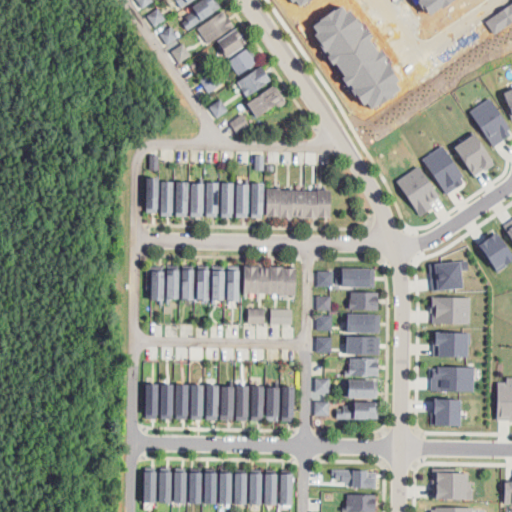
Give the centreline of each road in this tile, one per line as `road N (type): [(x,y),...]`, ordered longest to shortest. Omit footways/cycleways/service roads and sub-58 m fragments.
road 1 (residential): [(338,137),(317,146),(140,147),(132,511)]
road 2 (residential): [(397,511),(398,246),(338,137),(242,0)]
road 3 (residential): [(301,511),(302,244)]
road 4 (residential): [(133,443),(398,447)]
road 5 (residential): [(136,241),(398,246)]
road 6 (residential): [(119,0),(221,144)]
road 7 (residential): [(135,343),(302,347)]
road 8 (residential): [(398,246),(439,234),(511,184)]
